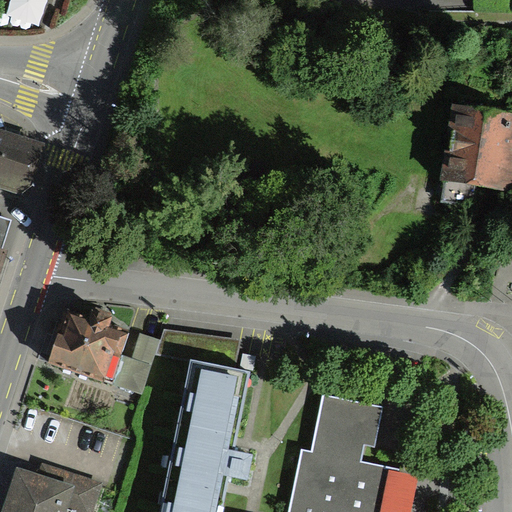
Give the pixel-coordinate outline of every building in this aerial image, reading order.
[(511,174),(511,119),(458,114),(450,188),(510,194),(511,174)] [(0,185),(27,194),(43,141),(0,127),(0,185)] [(0,268),(16,219),(0,213),(0,268)] [(94,306),(89,321),(63,311),(54,337),(47,334),(39,358),(48,361),(47,364),(111,387),(113,382),(122,355),(130,333),(108,325),(112,313),(94,306)] [(191,361),(159,511),(222,511),(229,476),(249,480),(254,454),(234,450),(252,372),(235,369),(241,341),(163,332),(161,340),(157,354),(191,361)] [(157,354),(161,340),(140,334),(132,358),(122,355),(113,382),(142,393),(157,354)] [(303,454),(290,511),(384,511),(393,473),(363,467),(366,450),(375,452),(383,412),(324,400),(312,456),(303,454)] [(40,476),(18,469),(3,511),(73,511),(74,511),(77,511),(93,511),(103,484),(45,463),(40,476)]
